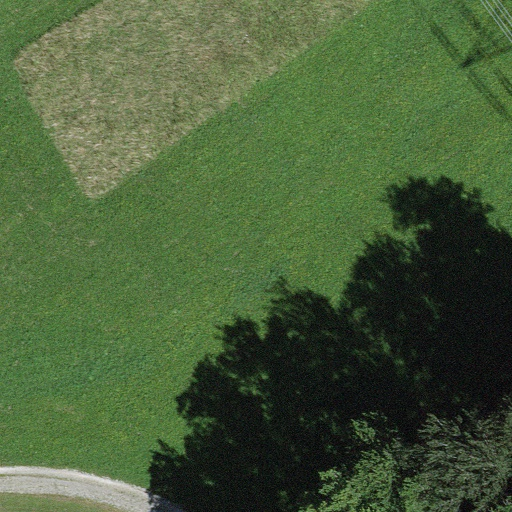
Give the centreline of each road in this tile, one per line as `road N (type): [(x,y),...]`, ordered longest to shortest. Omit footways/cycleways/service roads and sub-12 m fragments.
road 1 (track): [(511,393),(374,511)]
road 2 (track): [(161,511),(71,480),(0,477)]
